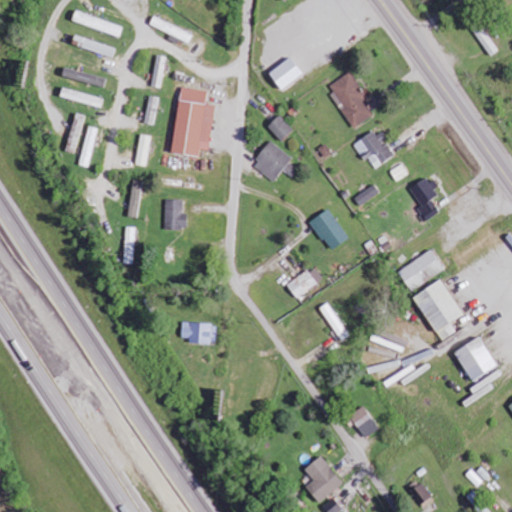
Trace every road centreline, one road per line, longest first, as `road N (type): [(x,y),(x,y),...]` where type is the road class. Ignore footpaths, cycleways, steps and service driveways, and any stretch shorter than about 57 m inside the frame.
road 1 (residential): [(248,0),(230,250),(235,278),(398,511)]
road 2 (motorway): [(193,511),(0,218)]
road 3 (motorway): [(0,298),(140,511)]
road 4 (primary): [(511,182),(382,0)]
